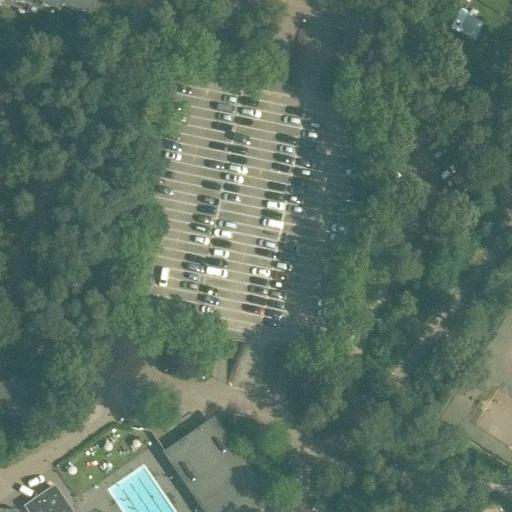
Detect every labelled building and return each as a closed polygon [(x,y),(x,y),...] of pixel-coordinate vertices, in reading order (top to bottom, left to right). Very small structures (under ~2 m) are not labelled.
[(0,0),(17,5),(18,4),(27,7),(25,14),(26,15),(31,1),(40,5),(40,7),(57,13),(55,18),(56,19),(60,8),(77,14),(78,12),(87,16),(85,23),(86,24),(94,0),(0,0)] [(328,360),(378,106),(308,91),(173,64),(121,319),(257,346),(328,360)] [(0,103),(8,106),(14,79),(0,75),(0,177),(1,173),(0,173),(0,103)] [(0,413),(1,408),(19,412),(20,410),(29,412),(28,420),(29,420),(37,386),(10,379),(8,388),(0,386),(0,413)] [(205,511),(253,511),(268,502),(213,422),(165,454),(205,511)] [(28,511),(69,511),(54,488),(25,507),(28,511)]
